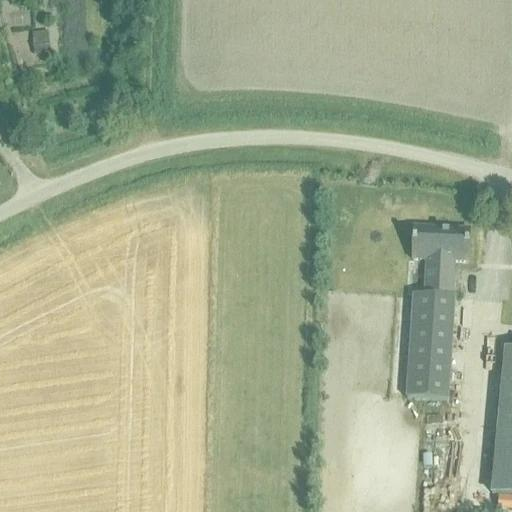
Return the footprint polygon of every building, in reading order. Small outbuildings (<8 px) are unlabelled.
[(33,56),(49,55),(48,41),(32,42),(33,56)] [(413,297),(407,400),(449,403),(457,266),(469,267),(471,234),(413,231),(411,263),(435,264),(434,270),(424,270),(422,298),(413,297)] [(335,235),(330,251),(340,254),(345,239),(335,235)] [(511,354),(506,354),(492,495),(511,496),(511,354)] [(511,499),(499,498),(498,510),(511,511),(511,499)]
